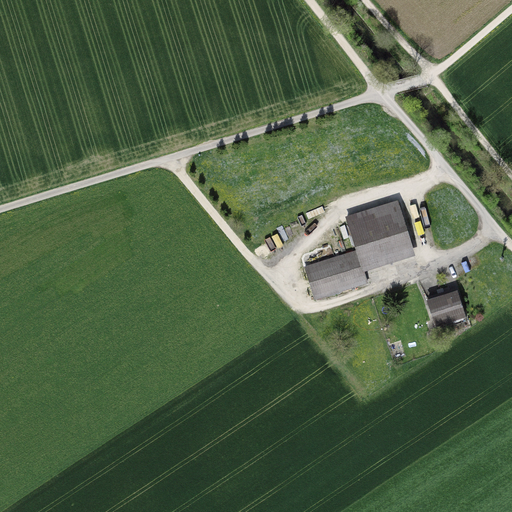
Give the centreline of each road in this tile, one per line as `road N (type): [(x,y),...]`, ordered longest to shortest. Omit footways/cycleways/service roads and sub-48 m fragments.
road 1 (residential): [(384,93),(0,208)]
road 2 (track): [(511,178),(368,0)]
road 3 (unclassified): [(511,250),(384,93)]
road 4 (track): [(511,8),(431,76),(384,93)]
